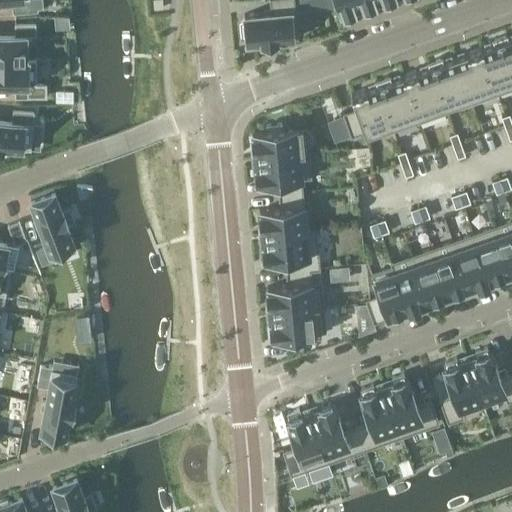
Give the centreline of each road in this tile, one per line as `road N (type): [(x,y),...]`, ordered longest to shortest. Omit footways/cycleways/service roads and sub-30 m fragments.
road 1 (residential): [(213,107),(510,0)]
road 2 (residential): [(242,387),(511,298)]
road 3 (residential): [(242,387),(213,107)]
road 4 (residential): [(242,387),(177,420),(0,480)]
road 5 (residential): [(213,107),(0,185)]
road 6 (unclassified): [(242,387),(251,511)]
